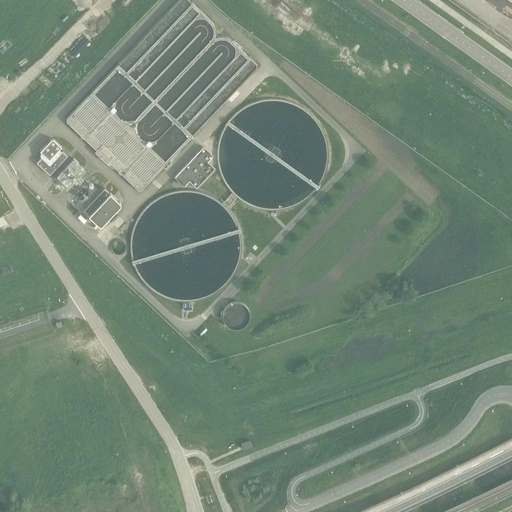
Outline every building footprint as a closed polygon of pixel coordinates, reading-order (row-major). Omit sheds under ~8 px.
[(108,104),(92,88),(64,117),(139,190),(167,160),(151,143),(157,136),(149,137),(144,137),(140,134),(137,130),(136,126),(136,122),(136,118),(135,117),(134,116),(129,117),(122,116),(118,113),(115,108),(114,103),(115,97),(108,104)] [(49,175),(68,156),(62,151),(62,152),(59,149),(61,147),(54,139),(53,139),(52,139),(51,139),(40,151),(45,156),(42,158),(41,157),(36,163),(49,175)] [(181,184),(183,186),(185,187),(185,186),(189,181),(196,188),(215,168),(208,161),(212,157),(213,157),(212,155),(211,154),(209,152),(208,151),(206,149),(204,148),(202,147),(175,176),(174,176),(176,179),(178,182),(181,184)] [(61,176),(59,179),(67,186),(84,168),(73,158),(59,174),(61,176)] [(83,210),(84,210),(88,215),(98,225),(99,225),(100,225),(101,225),(102,225),(120,206),(120,205),(120,204),(121,204),(120,203),(120,202),(110,193),(109,193),(104,188),(83,210)] [(252,447),(250,440),(241,443),(243,450),(252,447)]
